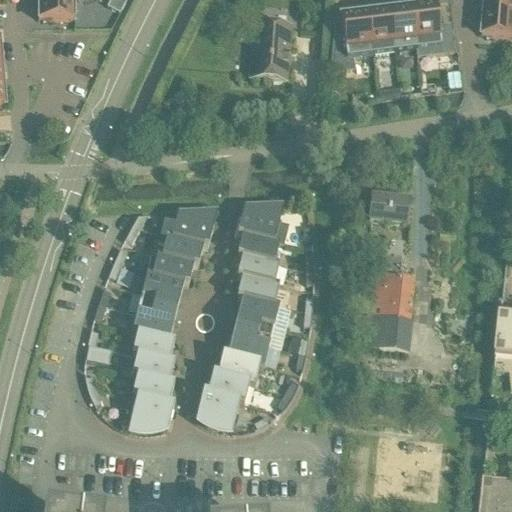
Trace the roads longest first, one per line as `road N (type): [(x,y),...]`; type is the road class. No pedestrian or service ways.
road 1 (residential): [(238,155),(179,449)]
road 2 (residential): [(238,155),(475,119)]
road 3 (residential): [(51,443),(70,337),(112,222)]
road 4 (residential): [(320,509),(317,451),(179,449)]
road 5 (residential): [(21,0),(24,118),(12,173)]
road 6 (residential): [(51,443),(50,506),(155,509)]
road 7 (residential): [(155,509),(320,509)]
road 8 (residential): [(179,449),(51,443)]
